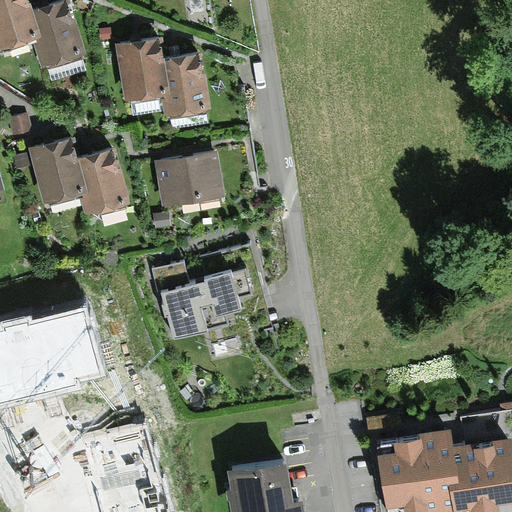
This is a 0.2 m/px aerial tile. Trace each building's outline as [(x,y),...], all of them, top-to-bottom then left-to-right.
[(26,0),(0,0),(0,40),(38,29),(46,53),(77,44),(63,0),(59,0),(30,9),(26,0)] [(156,29),(110,36),(118,93),(159,87),(161,106),(202,100),(194,46),(159,51),(156,29)] [(69,137),(30,148),(44,202),(78,193),(83,214),(128,202),(114,150),(76,161),(69,137)] [(216,151),(156,161),(163,203),(223,193),(216,151)] [(240,303),(230,268),(164,287),(177,332),(207,323),(200,302),(213,298),(216,310),(240,303)] [(87,308),(0,327),(0,405),(80,387),(78,380),(102,375),(87,308)] [(171,511),(148,423),(84,440),(102,511),(171,511)] [(447,429),(379,441),(390,506),(457,494),(459,506),(511,496),(511,460),(507,432),(449,442),(447,429)] [(282,449),(221,459),(230,511),(246,508),(246,511),(303,511),(299,487),(288,488),(282,449)]
